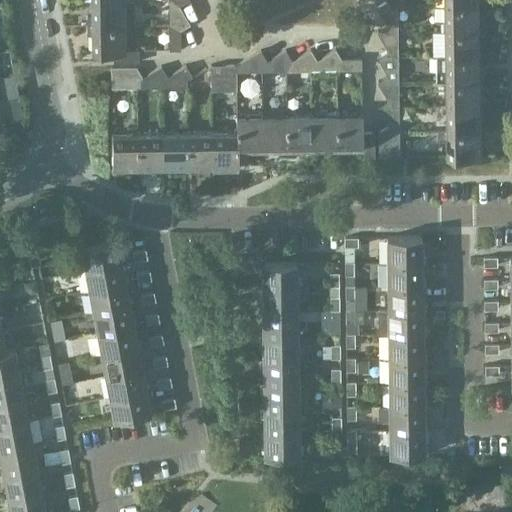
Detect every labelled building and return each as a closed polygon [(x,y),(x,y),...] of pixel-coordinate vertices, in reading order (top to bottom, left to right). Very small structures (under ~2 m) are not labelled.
[(124,23),(123,0),(89,0),(89,14),(85,15),(86,24),(124,23)] [(188,22),(178,5),(175,0),(166,0),(167,23),(175,23),(178,28),(188,22)] [(382,0),(374,5),(385,24),(389,30),(396,30),(396,5),(389,5),(385,0),(382,0)] [(476,3),(441,4),(442,29),(480,28),(480,19),(476,19),(476,3)] [(125,48),(124,23),(86,24),(86,33),(90,33),(90,49),(112,49),(112,61),(138,61),(137,48),(125,48)] [(175,23),(167,23),(167,48),(179,48),(179,31),(178,28),(175,23)] [(389,30),(385,24),(374,30),(385,48),(389,54),(397,54),(396,30),(389,30)] [(481,37),(480,28),(442,29),(442,54),(477,53),(477,37),(481,37)] [(334,47),(316,58),(309,62),(309,69),(334,68),(334,62),(340,58),(334,47)] [(235,70),(260,70),(260,63),(266,59),(259,48),(234,63),(235,70)] [(260,70),(285,69),(285,63),(291,59),(284,48),(266,59),(260,63),(260,70)] [(285,69),(309,69),(309,62),(316,58),(309,48),(291,59),(285,63),(285,69)] [(375,55),(386,73),(391,80),(397,80),(397,54),(389,54),(385,48),(375,55)] [(435,79),(442,79),(482,78),(481,69),(477,69),(477,53),(442,54),(434,54),(435,79)] [(334,62),(334,68),(360,68),(359,56),(342,56),(340,58),(334,62)] [(184,63),(166,75),(160,78),(160,85),(185,85),(185,77),(191,74),(184,63)] [(222,64),(223,89),(235,88),(235,70),(234,63),(222,64)] [(136,79),(136,86),(160,85),(160,78),(166,75),(160,64),(142,75),(136,79)] [(210,89),(223,89),(222,64),(209,64),(210,89)] [(110,86),(136,86),(136,79),(142,75),(135,65),(110,65),(110,86)] [(375,80),(387,98),(391,105),(397,105),(397,80),(391,80),(386,73),(375,80)] [(482,78),(442,79),(443,103),(478,103),(477,87),(482,87),(482,78)] [(391,105),(387,98),(376,105),(387,123),(391,129),(398,129),(397,105),(391,105)] [(478,118),(478,103),(443,103),(443,128),(481,128),(481,118),(478,118)] [(335,111),(335,150),(345,150),(345,145),(360,145),(360,156),(373,155),(372,130),(361,130),(360,110),(335,111)] [(310,111),(285,112),(286,150),(295,150),(294,146),(310,146),(310,111)] [(335,111),(310,111),(310,146),(326,146),(326,150),(335,150),(335,111)] [(245,147),(261,147),(260,112),(234,112),(235,128),(236,128),(236,151),(245,151),(245,147)] [(277,150),(286,150),(285,112),(260,112),(261,147),(277,147),(277,150)] [(407,123),(412,139),(428,133),(423,118),(407,123)] [(398,155),(398,129),(391,129),(387,123),(376,130),(376,155),(398,155)] [(235,128),(211,129),(211,164),(227,164),(227,167),(237,167),(236,151),(236,128),(235,128)] [(481,128),(443,128),(435,129),(436,139),(444,138),(444,155),(478,154),(478,137),(482,137),(481,128)] [(161,129),(136,130),(136,169),(146,169),(145,165),(161,165),(161,129)] [(186,129),(161,129),(161,165),(177,164),(177,168),(187,168),(186,129)] [(211,129),(186,129),(187,168),(196,168),(196,164),(211,164),(211,129)] [(127,169),(136,169),(136,130),(111,130),(111,166),(127,165),(127,169)] [(343,236),(343,244),(357,244),(357,235),(343,236)] [(385,235),(386,260),(420,259),(420,235),(385,235)] [(80,246),(84,268),(120,261),(116,239),(80,246)] [(146,256),(144,248),(131,250),(133,259),(146,256)] [(482,255),(483,264),(496,264),(496,255),(482,255)] [(386,260),(386,284),(420,283),(420,259),(386,260)] [(260,261),(261,285),(295,284),(295,260),(260,261)] [(353,260),(344,260),(344,274),(353,274),(353,260)] [(120,261),(84,268),(88,289),(125,282),(120,261)] [(57,263),(58,272),(80,271),(80,262),(57,263)] [(150,278),(148,269),(135,271),(137,280),(150,278)] [(337,284),(337,271),(328,271),(328,284),(337,284)] [(496,276),(483,277),(483,285),(496,285),(496,276)] [(88,289),(92,310),(129,303),(125,282),(88,289)] [(386,284),(386,308),(421,307),(420,283),(386,284)] [(295,284),(261,285),(261,309),(295,309),(295,284)] [(353,284),(344,284),(344,298),(354,298),(353,284)] [(154,299),(153,290),(140,293),(141,301),(154,299)] [(338,308),(338,294),(329,295),(329,308),(338,308)] [(496,298),(483,298),(483,307),(496,307),(496,298)] [(129,303),(92,310),(96,332),(133,325),(129,303)] [(53,308),(56,330),(67,329),(64,306),(53,308)] [(421,307),(386,308),(387,332),(421,331),(421,307)] [(354,308),(344,308),(344,322),(345,332),(354,332),(357,332),(357,322),(354,322),(354,308)] [(296,333),(295,309),(261,309),(261,333),(296,333)] [(158,320),(157,311),(144,314),(145,323),(158,320)] [(338,332),(338,318),(329,319),(329,332),(338,332)] [(496,320),(483,320),(483,329),(497,329),(496,320)] [(137,346),(133,325),(96,332),(100,353),(137,346)] [(387,332),(387,356),(421,355),(421,331),(387,332)] [(354,332),(345,332),(345,346),(354,346),(354,332)] [(162,341),(161,333),(148,335),(149,344),(162,341)] [(296,333),(261,333),(262,357),(296,357),(296,333)] [(338,356),(338,342),(329,343),(330,356),(338,356)] [(497,342),(483,342),(483,351),(497,351),(497,342)] [(137,346),(100,353),(104,374),(141,367),(137,346)] [(0,350),(0,374),(18,371),(14,347),(4,349),(4,350),(0,350)] [(51,365),(48,352),(40,354),(42,367),(51,365)] [(167,363),(165,354),(152,356),(154,365),(167,363)] [(421,355),(387,356),(387,380),(421,379),(421,355)] [(354,356),(345,356),(345,370),(355,370),(354,356)] [(296,381),(296,357),(262,357),(262,382),(296,381)] [(497,363),(484,363),(484,372),(497,372),(497,363)] [(339,380),(339,366),(330,367),(330,380),(339,380)] [(145,388),(141,367),(104,374),(109,395),(145,388)] [(0,374),(0,399),(23,395),(18,371),(0,374)] [(171,384),(169,375),(156,378),(158,386),(171,384)] [(55,389),(53,376),(44,377),(47,390),(55,389)] [(422,403),(421,379),(387,380),(388,404),(422,403)] [(355,380),(345,380),(345,394),(355,394),(355,380)] [(297,405),(296,381),(262,382),(263,406),(297,405)] [(149,410),(145,388),(109,395),(113,417),(149,410)] [(330,391),(330,401),(330,404),(339,404),(339,390),(330,391)] [(0,399),(0,423),(27,418),(23,395),(0,399)] [(173,396),(160,399),(162,408),(175,405),(173,396)] [(49,401),(51,414),(60,412),(57,399),(49,401)] [(422,427),(422,403),(388,404),(388,427),(422,427)] [(355,404),(345,404),(346,418),(355,418),(355,404)] [(297,405),(263,406),(263,430),(297,429),(297,405)] [(340,428),(339,415),(330,415),(331,428),(340,428)] [(0,447),(32,442),(27,418),(0,423),(0,447)] [(65,436),(63,427),(62,423),(53,424),(56,437),(65,436)] [(422,452),(422,427),(388,427),(388,452),(422,452)] [(355,428),(346,428),(346,453),(356,453),(355,428)] [(297,454),(297,429),(263,430),(263,454),(297,454)] [(36,465),(32,442),(0,447),(0,460),(2,472),(36,465)] [(340,444),(326,444),(327,453),(340,453),(340,444)] [(69,459),(67,446),(58,448),(60,461),(69,459)] [(41,488),(36,465),(2,472),(7,495),(41,488)] [(74,483),(71,470),(63,472),(65,485),(74,483)] [(45,511),(41,488),(7,495),(9,511),(45,511)] [(67,495),(70,508),(78,507),(76,494),(67,495)]
